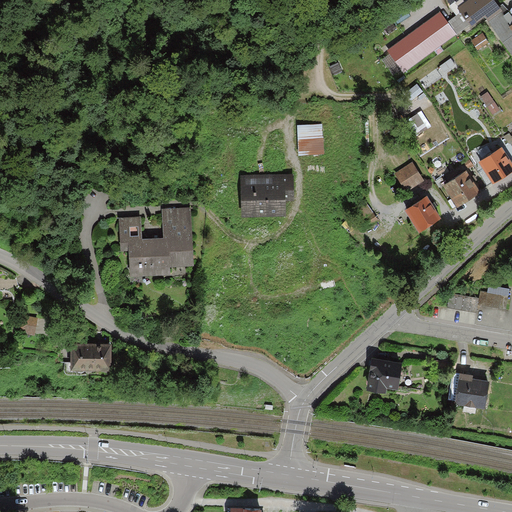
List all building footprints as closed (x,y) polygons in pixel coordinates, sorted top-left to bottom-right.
[(454,11),(460,7),(468,2),(466,0),(451,0),(448,2),(454,11)] [(495,0),(466,0),(468,2),(460,7),(469,19),(482,10),(486,15),(499,5),(495,0)] [(511,22),(511,21),(511,4),(503,11),(511,22)] [(499,5),(486,15),(502,38),(511,30),(511,22),(503,11),(499,5)] [(460,7),(454,11),(445,18),(454,30),(469,19),(460,7)] [(438,9),(387,46),(403,68),(454,30),(445,18),(438,9)] [(485,36),(480,28),(468,36),(474,44),(485,36)] [(511,30),(502,38),(511,50),(511,30)] [(485,86),(477,92),(488,110),(497,105),(485,86)] [(316,121),(298,121),(299,151),(317,150),(316,121)] [(511,162),(511,161),(511,145),(510,142),(508,140),(501,145),(511,162)] [(511,164),(511,161),(511,162),(501,145),(500,143),(479,157),(492,178),(511,164)] [(411,160),(396,169),(406,185),(420,176),(411,160)] [(478,187),(463,166),(442,180),(457,201),(478,187)] [(290,171),(244,172),(244,208),(281,208),(281,194),(290,194),(290,171)] [(425,193),(405,206),(418,226),(439,213),(425,193)] [(377,215),(365,197),(350,207),(362,225),(377,215)] [(164,237),(129,238),(130,261),(138,260),(138,267),(168,266),(168,255),(191,254),(189,209),(163,210),(164,237)] [(140,234),(139,218),(120,220),(121,236),(140,234)] [(244,280),(241,266),(220,271),(223,285),(244,280)] [(334,283),(333,276),(318,279),(320,286),(334,283)] [(508,290),(478,287),(476,302),(506,305),(508,290)] [(35,314),(22,312),(19,328),(33,330),(35,314)] [(109,339),(70,339),(70,356),(70,363),(86,363),(109,363),(109,339)] [(70,363),(70,356),(63,356),(63,371),(86,371),(86,363),(70,363)] [(398,358),(370,356),(367,385),(395,388),(398,358)] [(456,398),(459,369),(451,368),(447,397),(456,398)] [(459,369),(456,398),(482,402),(486,377),(471,375),(472,371),(459,369)]
